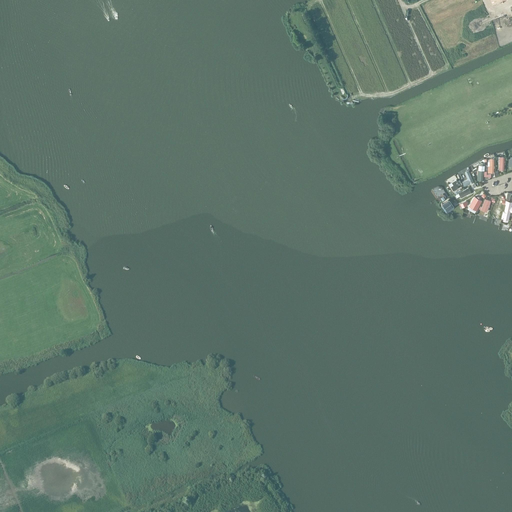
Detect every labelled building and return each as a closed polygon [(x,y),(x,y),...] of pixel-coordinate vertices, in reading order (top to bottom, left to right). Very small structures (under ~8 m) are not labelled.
[(494,174),(494,156),(490,156),(490,164),(488,164),(488,169),(484,169),(484,174),(494,174)] [(469,171),(465,174),(469,180),(473,178),(469,171)] [(453,191),(458,188),(456,186),(459,185),(456,180),(452,182),(453,185),(451,186),(453,191)] [(485,196),(481,207),(488,209),(492,198),(485,196)] [(483,202),(474,197),(469,207),(477,211),(481,204),(483,202)] [(509,220),(511,210),(511,209),(511,198),(506,197),(502,216),(504,216),(503,219),(509,220)] [(497,210),(501,200),(497,199),(492,213),(496,214),(499,215),(500,211),(497,210)]
